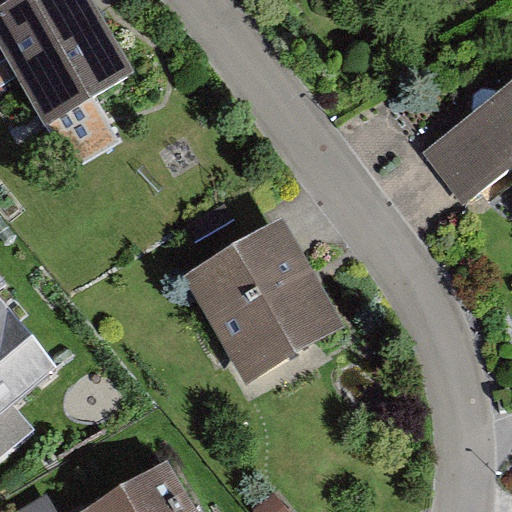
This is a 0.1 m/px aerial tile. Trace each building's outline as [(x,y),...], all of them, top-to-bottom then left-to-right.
[(134,77),(85,0),(0,0),(0,62),(45,133),(134,77)] [(511,87),(436,150),(511,242),(511,87)] [(350,341),(283,230),(197,282),(265,393),(350,341)] [(0,336),(21,324),(0,289),(0,336)] [(192,511),(154,454),(65,511),(192,511)]
